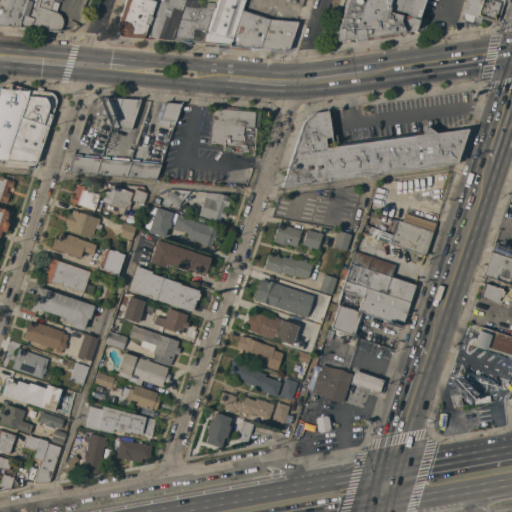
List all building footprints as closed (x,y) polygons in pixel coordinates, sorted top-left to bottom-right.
[(27,0),(19,27),(0,25),(0,0),(27,0)] [(59,0),(59,2),(53,0),(52,1),(59,3),(56,12),(58,13),(59,14),(61,16),(62,19),(62,21),(62,23),(62,25),(61,27),(60,28),(59,30),(57,30),(55,30),(19,27),(27,0),(59,0)] [(155,0),(143,38),(141,38),(119,37),(117,36),(113,32),(113,31),(113,29),(117,16),(119,17),(124,0),(155,0)] [(143,38),(155,0),(185,0),(171,40),(143,38)] [(185,0),(214,3),(201,43),(191,42),(190,46),(181,45),(181,41),(171,40),(185,0)] [(230,46),(227,46),(227,48),(203,46),(204,43),(201,43),(214,3),(214,0),(244,0),(241,10),(242,10),(230,46)] [(397,36),(397,35),(379,38),(379,39),(369,40),(354,42),(353,39),(348,40),(348,43),(341,44),(341,41),(339,41),(338,41),(337,40),(336,38),(336,33),(347,0),(424,0),(415,29),(414,30),(413,31),(411,31),(403,32),(402,35),(397,36)] [(464,0),(462,9),(461,9),(458,18),(459,18),(472,22),(472,21),(480,23),(482,18),(496,22),(503,0),(464,0)] [(259,49),(230,46),(242,10),(269,19),(259,49)] [(428,21),(423,34),(415,31),(419,17),(427,19),(428,21)] [(297,22),(291,46),(289,49),(288,51),(285,52),(283,52),(259,49),(269,19),(297,22)] [(0,160),(0,87),(8,83),(9,83),(11,83),(14,84),(29,91),(6,161),(0,160)] [(29,91),(37,92),(37,88),(43,88),(42,92),(50,93),(52,93),(53,95),(55,96),(55,98),(56,100),(56,102),(35,163),(33,163),(32,169),(6,167),(7,161),(6,161),(29,91)] [(130,130),(111,128),(111,126),(103,124),(106,118),(109,118),(110,116),(99,114),(99,113),(97,112),(101,98),(104,98),(104,97),(140,101),(130,130)] [(180,104),(173,126),(158,125),(159,118),(164,103),(180,104)] [(207,113),(207,110),(211,110),(211,108),(220,109),(220,106),(238,108),(238,111),(260,112),(258,132),(256,132),(254,153),(238,152),(238,148),(231,147),(230,152),(223,151),(224,144),(208,143),(210,114),(207,113)] [(303,122),(314,112),(327,111),(327,112),(328,111),(329,118),(328,118),(328,120),(329,120),(330,127),(329,127),(330,129),(331,129),(332,136),(330,136),(331,137),(332,137),(333,143),(332,143),(332,146),(420,134),(426,127),(435,133),(438,133),(438,129),(455,127),(456,130),(458,130),(458,128),(465,127),(465,129),(467,129),(469,130),(467,137),(465,136),(464,138),(466,139),(464,145),(462,145),(461,147),(463,147),(461,154),(459,153),(458,156),(460,156),(458,163),(456,162),(455,164),(280,188),(303,122)] [(75,157),(75,154),(82,155),(81,157),(84,157),(84,155),(98,156),(98,158),(101,159),(102,156),(109,157),(109,159),(111,160),(111,157),(128,158),(128,161),(132,162),(132,159),(139,160),(139,162),(160,164),(155,180),(69,172),(74,157),(75,157)] [(0,176),(14,181),(11,188),(8,187),(6,192),(9,193),(6,202),(5,202),(5,203),(0,201),(0,176)] [(125,210),(103,201),(109,184),(118,187),(118,185),(122,185),(121,189),(132,193),(129,201),(131,201),(128,207),(129,207),(128,210),(125,209),(125,210)] [(86,188),(85,190),(99,195),(95,204),(101,206),(99,212),(68,201),(71,194),(74,195),(78,185),(86,188)] [(131,200),(135,189),(147,193),(143,204),(131,200)] [(182,201),(176,208),(172,204),(169,208),(164,206),(161,203),(172,189),(190,191),(182,200),(182,201)] [(198,215),(204,198),(205,192),(217,193),(230,197),(226,207),(224,206),(222,210),(225,211),(223,218),(220,217),(218,222),(198,215)] [(155,207),(172,212),(168,222),(171,223),(169,229),(167,228),(164,237),(147,232),(155,207)] [(0,208),(7,211),(6,213),(8,214),(5,220),(4,219),(4,221),(5,221),(6,221),(7,223),(7,225),(5,232),(0,231),(0,208)] [(102,225),(100,230),(94,228),(91,238),(65,230),(67,226),(63,225),(67,212),(71,213),(72,210),(99,219),(98,224),(102,225)] [(363,225),(365,220),(364,220),(368,211),(402,222),(432,232),(424,255),(389,244),(366,236),(369,227),(363,225)] [(404,213),(430,221),(435,223),(432,232),(402,222),(404,213)] [(176,215),(216,229),(214,236),(215,236),(214,241),(212,240),(209,248),(200,245),(200,243),(194,241),(193,242),(189,241),(190,239),(187,238),(188,234),(183,232),(184,231),(180,230),(180,232),(171,229),(176,215)] [(135,226),(131,240),(119,236),(123,222),(135,226)] [(278,223),(301,231),(297,243),(298,243),(297,245),(296,245),(295,247),(286,244),(285,246),(277,243),(272,241),(278,223)] [(306,230),(317,233),(318,232),(320,232),(320,234),(321,234),(317,249),(311,248),(310,249),(306,248),(307,246),(301,244),(306,230)] [(350,235),(345,251),(333,247),(338,231),(350,235)] [(67,235),(67,234),(77,238),(95,245),(92,254),(82,251),(79,258),(50,248),(54,238),(58,239),(60,233),(67,235)] [(210,258),(204,274),(191,270),(190,272),(188,271),(188,272),(165,264),(164,267),(149,262),(156,240),(210,258)] [(116,276),(109,274),(109,275),(106,274),(107,271),(98,268),(99,266),(98,265),(100,260),(101,261),(105,248),(113,251),(113,250),(117,251),(117,252),(123,255),(116,276)] [(395,265),(355,251),(350,263),(391,277),(395,265)] [(511,280),(496,275),(495,279),(484,275),(491,252),(511,259),(511,280)] [(268,253),(273,255),(274,253),(278,254),(277,256),(282,258),(282,256),(288,258),(289,256),(292,258),(292,259),(295,261),(295,259),(302,261),(303,259),(306,260),(306,262),(312,264),(306,279),(296,275),(295,277),(292,276),(282,273),(281,275),(263,268),(268,253)] [(90,272),(82,293),(45,280),(47,273),(44,272),(49,258),(90,272)] [(415,285),(391,277),(350,263),(345,281),(409,303),(415,285)] [(151,271),(150,274),(179,283),(179,284),(198,291),(197,293),(199,294),(197,300),(195,300),(191,311),(128,290),(136,266),(151,271)] [(336,278),(331,294),(318,290),(323,274),(336,278)] [(260,279),(312,296),(305,318),(253,299),(260,279)] [(409,303),(345,281),(337,304),(338,304),(360,312),(401,326),(409,303)] [(497,288),(497,287),(502,289),(502,291),(504,291),(502,297),(500,297),(497,304),(479,298),(479,297),(478,294),(480,291),(481,291),(484,283),(497,288)] [(93,305),(89,319),(87,318),(83,330),(70,326),(71,326),(68,325),(69,322),(63,320),(64,318),(42,310),(41,313),(29,309),(36,286),(93,305)] [(144,301),(137,323),(122,318),(129,296),(144,301)] [(360,312),(338,304),(331,327),(353,335),(360,312)] [(187,315),(185,321),(188,322),(186,328),(183,327),(180,334),(162,327),(153,324),(156,316),(160,317),(161,312),(166,313),(168,308),(187,315)] [(291,345),(274,339),(274,340),(247,330),(249,325),(245,324),(249,314),(252,315),(254,310),(298,326),(291,345)] [(62,331),(62,333),(67,335),(64,343),(66,344),(64,350),(62,350),(61,354),(53,351),(54,349),(22,338),(27,322),(32,324),(32,321),(62,331)] [(178,341),(176,347),(179,348),(177,354),(174,353),(169,365),(153,360),(155,353),(148,350),(148,349),(140,346),(142,341),(129,336),(132,325),(178,341)] [(334,331),(331,340),(325,338),(328,329),(334,331)] [(491,331),(511,338),(511,355),(485,347),(491,331)] [(122,350),(105,344),(109,332),(126,337),(122,350)] [(98,338),(90,361),(76,356),(84,333),(98,338)] [(261,364),(261,365),(253,362),(254,361),(247,359),(247,360),(242,359),(242,358),(238,356),(240,349),(235,347),(239,335),(254,340),(253,341),(274,347),(273,350),(281,353),(276,370),(264,366),(264,365),(261,364)] [(48,359),(44,368),(45,369),(45,371),(44,371),(43,372),(41,378),(11,369),(13,361),(12,361),(14,357),(15,357),(18,348),(48,359)] [(167,367),(165,373),(169,374),(167,382),(163,381),(161,387),(142,380),(140,385),(126,381),(127,379),(118,376),(119,372),(116,371),(122,352),(167,367)] [(310,355),(308,363),(297,360),(299,352),(310,355)] [(249,366),(249,368),(265,374),(264,376),(280,382),(275,396),(258,390),(258,388),(242,382),(243,380),(227,375),(231,360),(249,366)] [(88,367),(82,385),(69,380),(75,363),(88,367)] [(341,403),(311,393),(312,390),(308,389),(316,365),(320,367),(321,364),(330,367),(341,370),(351,375),(341,403)] [(12,377),(1,374),(3,368),(14,371),(12,377)] [(354,371),(381,380),(377,393),(350,384),(354,371)] [(101,373),(102,373),(108,375),(108,376),(114,378),(113,379),(117,381),(114,388),(111,387),(110,389),(93,383),(97,372),(101,373)] [(1,394),(5,385),(4,385),(6,377),(28,385),(28,383),(45,389),(46,385),(70,393),(63,414),(53,411),(53,412),(11,398),(1,394)] [(297,382),(291,400),(278,395),(284,378),(297,382)] [(129,388),(132,389),(134,385),(156,393),(156,395),(160,396),(155,410),(151,408),(150,410),(127,402),(128,400),(125,399),(129,388)] [(268,419),(252,413),(251,416),(235,410),(234,413),(216,407),(221,392),(236,397),(237,395),(254,401),(255,398),(273,404),(268,419)] [(460,393),(461,398),(460,398),(462,406),(454,408),(450,396),(460,393)] [(474,405),(472,396),(488,394),(490,402),(474,405)] [(289,407),(283,424),(270,419),(276,403),(289,407)] [(24,411),(21,421),(28,423),(28,424),(32,425),(29,434),(24,432),(0,423),(0,409),(3,410),(5,404),(24,411)] [(90,407),(101,409),(102,406),(155,420),(150,438),(144,436),(144,435),(129,432),(129,433),(112,429),(111,433),(85,426),(90,407)] [(63,419),(60,429),(55,427),(54,429),(43,425),(44,423),(38,421),(40,417),(38,416),(40,411),(63,419)] [(230,418),(227,426),(229,426),(225,438),(223,437),(220,448),(204,443),(207,433),(205,433),(209,421),(211,422),(214,412),(230,418)] [(330,429),(328,430),(328,431),(319,433),(319,431),(317,432),(314,419),(316,419),(316,417),(325,416),(326,417),(328,416),(330,429)] [(246,443),(236,440),(242,420),(253,424),(246,443)] [(0,430),(15,435),(8,454),(1,452),(0,453),(0,430)] [(66,433),(62,445),(51,441),(55,430),(66,433)] [(34,450),(22,447),(26,434),(38,438),(34,450)] [(103,446),(97,474),(81,471),(84,458),(83,458),(84,450),(86,450),(87,443),(84,442),(86,437),(88,438),(89,434),(111,439),(110,443),(107,442),(106,447),(103,446)] [(47,441),(46,443),(60,447),(49,482),(37,484),(33,482),(39,466),(37,465),(38,462),(31,459),(34,450),(38,438),(47,441)] [(119,440),(138,443),(138,441),(141,442),(141,443),(151,445),(148,464),(115,458),(117,447),(116,447),(116,445),(118,445),(119,440)] [(66,476),(63,471),(68,467),(65,463),(67,457),(74,454),(78,460),(73,464),(76,468),(66,476)] [(0,457),(11,461),(8,470),(0,467),(0,457)] [(9,476),(13,477),(10,489),(8,489),(8,490),(5,490),(4,490),(0,490),(0,484),(3,474),(9,476)]
